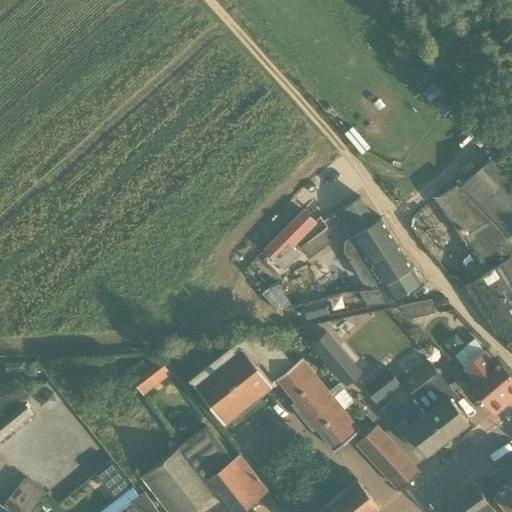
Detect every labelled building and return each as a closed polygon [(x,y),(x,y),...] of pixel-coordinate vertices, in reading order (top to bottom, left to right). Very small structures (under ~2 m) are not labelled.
[(511,47),(511,46),(511,14),(495,31),(511,47)] [(476,80),(466,90),(477,101),(487,91),(476,80)] [(511,120),(510,119),(502,127),(511,137),(511,120)] [(511,244),(506,238),(511,232),(511,178),(491,156),(458,187),(456,184),(435,198),(462,239),(466,236),(489,270),(465,285),(496,332),(501,339),(511,349),(511,244)] [(359,197),(334,213),(349,237),(344,241),(343,252),(349,262),(359,265),(357,273),(363,283),(373,287),(381,282),(383,284),(383,285),(384,285),(411,267),(390,233),(381,218),(375,222),(359,197)] [(309,203),(271,241),(282,252),(291,243),(298,250),(303,246),(296,238),(320,215),(309,203)] [(414,224),(436,250),(449,239),(426,213),(414,224)] [(376,289),(375,289),(383,303),(391,299),(392,300),(420,282),(411,267),(384,285),(383,285),(376,289)] [(434,312),(431,299),(398,306),(409,318),(434,312)] [(325,300),(303,306),(306,319),(328,313),(325,300)] [(361,372),(326,330),(310,344),(345,385),(361,372)] [(241,347),(270,384),(276,379),(291,364),(267,334),(237,340),(232,344),(233,345),(235,344),(239,348),(241,347)] [(474,338),(452,356),(471,380),(468,383),(494,413),(511,397),(511,377),(510,375),(497,360),(491,365),(481,353),(484,350),(474,338)] [(241,347),(239,348),(217,366),(241,397),(250,390),(255,396),(268,385),(269,386),(270,385),(270,384),(241,347)] [(170,373),(156,355),(144,365),(140,360),(125,372),(143,395),(170,373)] [(292,365),(276,379),(287,393),(294,401),(295,400),(305,413),(329,394),(327,391),(302,360),(301,358),(292,365)] [(425,366),(402,384),(424,414),(444,439),(468,421),(453,403),(459,399),(451,387),(448,390),(435,373),(437,371),(430,362),(425,366)] [(83,363),(64,379),(71,388),(85,376),(88,379),(93,375),(83,363)] [(241,397),(217,366),(216,366),(215,367),(216,367),(194,385),(193,384),(192,385),(222,424),(224,422),(223,422),(236,411),(231,405),(241,397)] [(387,367),(362,386),(376,404),(398,387),(401,385),(387,367)] [(40,368),(30,377),(39,388),(49,380),(40,368)] [(357,429),(341,409),(352,401),(342,388),(338,382),(327,391),(329,394),(305,413),(315,426),(314,426),(332,449),(333,450),(359,429),(358,428),(357,429)] [(48,408),(55,401),(52,392),(43,391),(37,397),(39,406),(48,408)] [(381,409),(393,425),(404,417),(392,400),(381,409)] [(0,439),(31,414),(22,402),(0,420),(0,439)] [(404,418),(394,426),(411,448),(418,444),(425,454),(444,439),(424,414),(410,425),(404,418)] [(166,511),(189,511),(217,491),(233,511),(239,511),(267,490),(238,454),(231,459),(205,425),(170,453),(139,477),(166,511)] [(111,465),(97,476),(102,482),(107,478),(117,491),(127,484),(111,465)] [(401,465),(394,471),(405,483),(412,477),(401,465)] [(399,488),(405,483),(394,471),(387,478),(398,489),(399,488)] [(31,511),(45,495),(24,478),(2,505),(8,510),(6,511),(31,511)] [(494,496),(507,511),(511,511),(511,478),(508,483),(508,484),(494,496)] [(357,479),(340,493),(356,511),(371,511),(379,506),(357,479)] [(495,511),(474,482),(435,510),(436,511),(495,511)] [(356,511),(340,493),(322,508),(325,511),(356,511)] [(157,511),(144,495),(120,511),(157,511)]
